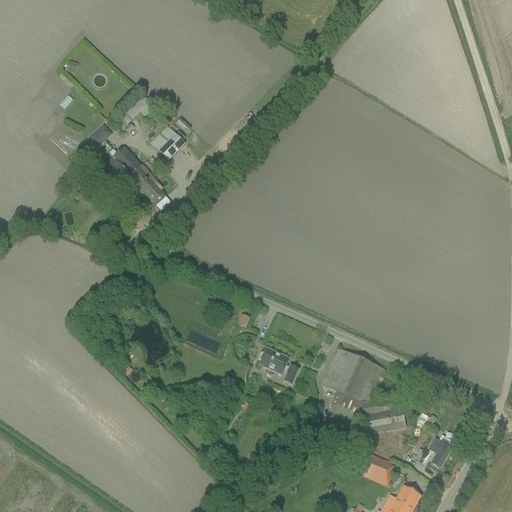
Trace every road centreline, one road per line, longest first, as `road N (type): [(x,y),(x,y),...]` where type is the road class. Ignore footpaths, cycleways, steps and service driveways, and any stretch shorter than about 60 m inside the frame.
road 1 (unclassified): [(497,425),(499,409),(489,403),(204,275),(161,240)]
road 2 (track): [(511,190),(457,0)]
